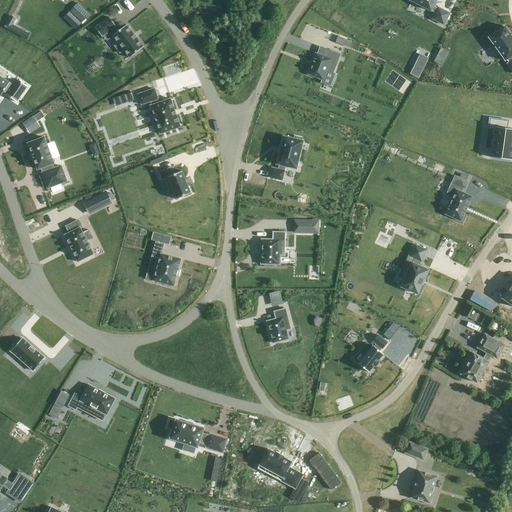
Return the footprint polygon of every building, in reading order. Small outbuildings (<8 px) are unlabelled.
[(409,0),(435,14),(432,19),(444,25),(450,14),(438,8),(438,9),(433,6),(436,0),(409,0)] [(77,8),(72,14),(81,23),(89,15),(78,4),(75,6),(77,8)] [(109,18),(95,28),(102,37),(109,31),(118,43),(114,46),(120,53),(124,50),(129,58),(143,47),(126,25),(118,32),(114,27),(115,26),(109,18)] [(511,37),(504,27),(488,38),(505,61),(506,60),(509,63),(507,64),(511,71),(511,37)] [(323,56),(316,53),(308,74),(323,80),(326,72),(332,74),(340,55),(326,50),(323,56)] [(420,55),(411,75),(418,78),(428,59),(420,55)] [(0,96),(0,97),(4,92),(7,94),(7,95),(6,94),(6,95),(17,103),(17,102),(27,87),(27,88),(28,87),(17,79),(16,80),(17,80),(13,86),(10,83),(9,82),(9,83),(0,76),(0,96)] [(160,134),(180,127),(170,99),(157,104),(156,100),(158,99),(154,89),(138,95),(141,105),(150,102),(152,106),(150,106),(160,134)] [(489,118),(488,129),(494,130),(490,158),(511,160),(511,129),(507,129),(508,121),(489,118)] [(272,168),(269,178),(282,181),(286,167),(296,169),(303,141),(302,141),(302,138),(295,137),(294,139),(283,137),(276,164),(279,165),(278,170),(272,168)] [(44,138),(28,143),(31,153),(37,170),(41,168),(42,173),(47,189),(67,182),(61,166),(54,169),(52,164),(53,164),(44,138)] [(190,193),(181,172),(175,174),(172,168),(159,173),(162,180),(168,178),(177,199),(190,193)] [(452,198),(445,215),(461,222),(472,197),(461,192),(463,189),(464,189),(468,182),(455,176),(451,184),(459,187),(457,191),(456,190),(452,198)] [(106,194),(85,205),(89,214),(111,203),(106,194)] [(69,233),(64,235),(77,262),(93,254),(87,241),(93,239),(89,230),(83,233),(80,228),(82,228),(78,220),(66,227),(69,233)] [(294,232),(306,233),(306,220),(294,220),(294,232)] [(262,240),(261,264),(279,264),(279,255),(284,255),(285,233),(273,232),(273,240),(262,240)] [(156,243),(152,256),(159,258),(153,281),(174,286),(181,259),(161,254),(163,245),(156,243)] [(414,259),(401,287),(418,295),(428,270),(419,266),(421,262),(427,250),(415,245),(410,257),(414,259)] [(511,283),(502,298),(511,305),(511,283)] [(276,320),(267,322),(273,343),(288,339),(286,331),(291,329),(285,309),(274,312),(276,320)] [(497,359),(505,346),(485,334),(477,348),(487,353),(484,359),(473,353),(461,374),(477,383),(489,362),(488,361),(491,356),(497,359)] [(365,355),(358,364),(369,372),(374,366),(375,367),(379,362),(378,361),(383,355),(379,351),(381,348),(382,349),(387,343),(378,336),(373,342),(376,344),(374,347),(373,346),(371,347),(367,343),(360,352),(365,355)] [(22,338),(11,351),(33,371),(45,358),(22,338)] [(106,415),(115,399),(88,385),(81,397),(75,394),(68,406),(76,410),(77,407),(102,421),(106,415)] [(222,453),(227,439),(210,434),(210,436),(202,434),(203,428),(176,419),(175,422),(170,420),(167,428),(173,430),(170,439),(184,444),(182,450),(193,453),(195,447),(197,448),(200,440),(208,442),(206,448),(222,453)] [(266,440),(259,465),(303,476),(312,450),(266,440)] [(409,443),(405,453),(423,460),(427,450),(409,443)] [(411,498),(429,503),(437,477),(419,471),(411,498)] [(0,474),(0,489),(3,485),(9,490),(13,485),(6,480),(7,479),(0,474)] [(19,474),(15,480),(29,490),(33,483),(19,474)] [(331,485),(302,487),(303,502),(333,499),(331,485)]
